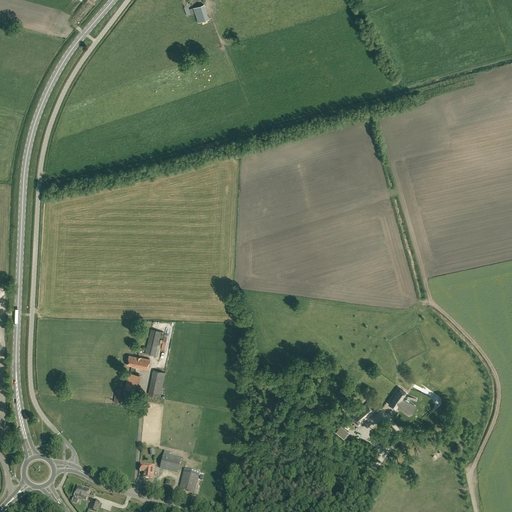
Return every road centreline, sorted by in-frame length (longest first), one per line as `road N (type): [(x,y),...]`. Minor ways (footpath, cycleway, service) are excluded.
road 1 (secondary): [(18,314),(29,144),(54,76),(84,32)]
road 2 (unclassified): [(31,314),(43,147),(64,90),(95,41)]
road 3 (unclassified): [(72,468),(74,453),(32,394),(31,314)]
road 4 (secondary): [(33,458),(17,392),(18,314)]
road 5 (unknown): [(132,494),(143,387),(158,363)]
road 6 (tertiary): [(186,511),(72,468)]
